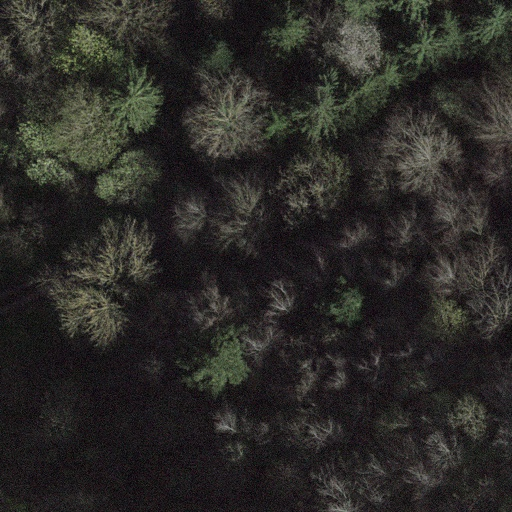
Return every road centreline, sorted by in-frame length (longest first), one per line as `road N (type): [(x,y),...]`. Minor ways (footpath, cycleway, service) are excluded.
road 1 (track): [(0,296),(511,66)]
road 2 (track): [(0,385),(369,227),(511,191)]
